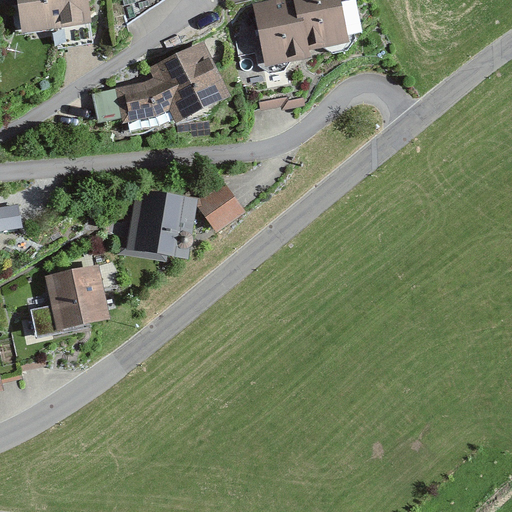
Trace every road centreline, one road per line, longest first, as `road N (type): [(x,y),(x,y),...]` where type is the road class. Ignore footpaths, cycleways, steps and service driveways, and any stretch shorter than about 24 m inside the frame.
road 1 (tertiary): [(422,118),(49,415),(0,441)]
road 2 (residential): [(0,173),(266,153),(299,139),(358,87),(385,87),(422,118)]
road 3 (residential): [(0,134),(219,0)]
